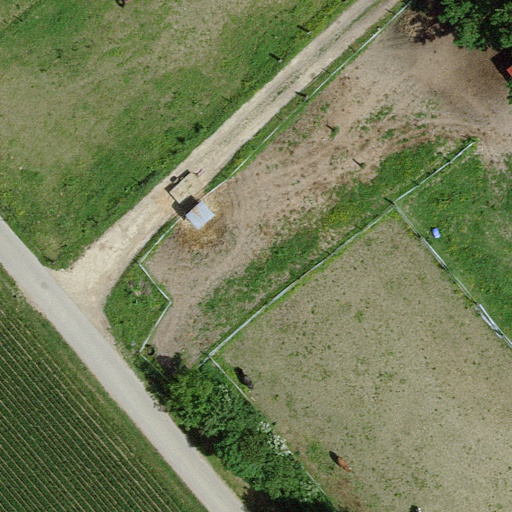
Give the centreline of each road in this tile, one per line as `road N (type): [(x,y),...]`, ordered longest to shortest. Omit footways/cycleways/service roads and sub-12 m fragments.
road 1 (track): [(56,303),(391,0)]
road 2 (track): [(231,511),(0,236)]
